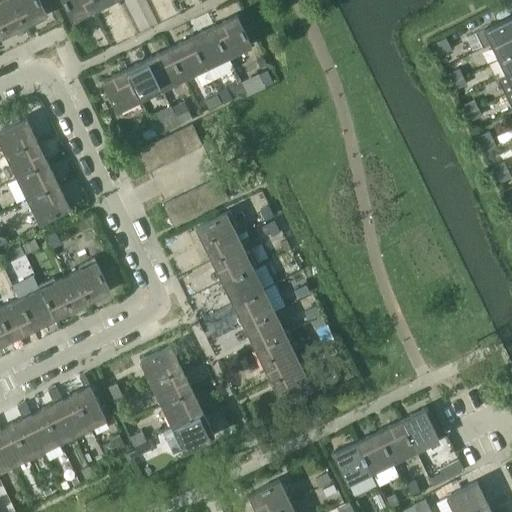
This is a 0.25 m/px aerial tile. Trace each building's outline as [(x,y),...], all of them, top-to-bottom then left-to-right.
[(38,0),(0,0),(0,5),(5,17),(16,12),(23,26),(46,15),(38,0)] [(92,0),(62,0),(72,20),(96,8),(92,0)] [(0,37),(23,26),(16,12),(5,17),(0,5),(0,37)] [(484,29),(476,32),(484,46),(491,43),(511,32),(511,12),(483,27),(484,29)] [(236,15),(214,25),(229,56),(251,45),(236,15)] [(214,25),(191,37),(206,67),(229,56),(214,25)] [(511,32),(491,43),(498,58),(511,51),(511,32)] [(191,37),(169,47),(183,78),(206,67),(191,37)] [(447,46),(443,37),(431,43),(435,52),(447,46)] [(169,47),(148,58),(162,88),(183,78),(169,47)] [(511,71),(511,51),(498,58),(506,74),(511,71)] [(148,58),(125,69),(140,99),(162,88),(148,58)] [(243,79),(249,93),(274,81),(268,67),(243,79)] [(459,68),(447,74),(454,90),(466,84),(459,68)] [(125,69),(102,80),(117,110),(140,99),(125,69)] [(505,94),(511,90),(511,71),(506,74),(497,78),(505,94)] [(225,88),(217,91),(223,103),(230,99),(225,88)] [(205,102),(209,110),(221,104),(217,96),(205,102)] [(474,99),(462,105),(469,121),(481,116),(474,99)] [(184,100),(171,107),(179,123),(192,117),(184,100)] [(164,121),(167,129),(179,123),(175,116),(164,121)] [(0,129),(0,142),(6,155),(37,140),(25,117),(0,129)] [(191,123),(180,129),(191,150),(202,145),(191,123)] [(142,132),(145,139),(156,134),(153,127),(142,132)] [(180,129),(169,134),(180,156),(191,150),(180,129)] [(496,147),(489,131),(477,136),(484,152),(496,147)] [(169,134),(158,139),(168,161),(180,156),(169,134)] [(158,139),(148,144),(158,166),(168,161),(158,139)] [(37,140),(6,155),(17,178),(48,163),(37,140)] [(136,150),(147,172),(158,166),(148,144),(136,150)] [(511,177),(503,161),(491,167),(499,183),(511,177)] [(48,163),(17,178),(28,199),(58,185),(48,163)] [(218,177),(206,182),(217,204),(228,199),(218,177)] [(206,182),(195,188),(206,210),(217,204),(206,182)] [(58,185),(28,199),(39,222),(69,207),(58,185)] [(195,188),(184,193),(195,215),(206,210),(195,188)] [(184,193),(174,198),(184,220),(195,215),(184,193)] [(174,198),(162,204),(173,226),(184,220),(174,198)] [(273,216),(268,205),(261,208),(266,219),(273,216)] [(229,210),(195,226),(212,260),(227,253),(222,242),(237,235),(233,227),(236,225),(229,210)] [(274,218),(266,222),(271,232),(279,228),(274,218)] [(60,242),(55,231),(47,234),(52,246),(60,242)] [(227,253),(212,260),(223,282),(253,267),(256,266),(249,251),(246,252),(237,235),(222,242),(227,253)] [(12,251),(2,256),(5,263),(15,258),(12,251)] [(94,257),(78,264),(80,268),(62,276),(70,293),(80,288),(87,302),(110,290),(94,257)] [(295,259),(284,265),(287,272),(299,267),(295,259)] [(253,267),(223,282),(233,304),(264,289),(253,267)] [(62,276),(54,280),(53,277),(38,284),(39,287),(54,318),(87,302),(80,288),(70,293),(62,276)] [(305,283),(294,288),(298,296),(309,291),(305,283)] [(39,287),(17,298),(32,328),(54,318),(39,287)] [(264,289),(233,304),(244,326),(275,312),(264,289)] [(17,298),(0,306),(0,318),(10,339),(32,328),(17,298)] [(275,312),(244,326),(254,346),(284,331),(275,312)] [(303,313),(297,316),(291,319),(295,326),(306,320),(303,313)] [(323,316),(311,322),(314,328),(326,323),(323,316)] [(0,318),(0,344),(10,339),(0,318)] [(284,331),(254,346),(271,380),(285,373),(281,364),(296,356),(292,346),(295,345),(287,330),(284,331)] [(170,345),(140,360),(151,384),(182,369),(170,345)] [(285,373),(271,380),(281,402),(315,386),(307,370),(304,372),(296,356),(281,364),(285,373)] [(182,369),(151,384),(162,406),(193,391),(182,369)] [(84,387),(73,393),(89,426),(105,418),(84,374),(79,376),(84,387)] [(122,393),(116,381),(108,385),(114,397),(122,393)] [(56,387),(48,391),(50,397),(59,392),(56,387)] [(193,391),(162,406),(173,428),(203,413),(193,391)] [(73,434),(57,401),(61,399),(61,398),(59,392),(50,397),(53,402),(41,408),(58,442),(73,434)] [(89,426),(73,393),(61,398),(61,399),(57,401),(73,434),(89,426)] [(132,403),(128,395),(116,401),(119,409),(132,403)] [(25,402),(17,406),(19,412),(28,408),(25,402)] [(58,442),(41,408),(31,413),(28,408),(19,412),(22,417),(22,418),(26,416),(42,449),(58,442)] [(423,408),(399,420),(414,450),(438,439),(423,408)] [(203,413),(173,428),(184,450),(214,435),(203,413)] [(26,416),(22,418),(22,417),(11,423),(27,457),(42,449),(26,416)] [(399,420),(378,430),(392,461),(414,450),(399,420)] [(11,423),(0,428),(0,440),(11,464),(27,457),(11,423)] [(378,430),(356,441),(371,471),(392,461),(378,430)] [(146,439),(142,431),(130,436),(134,444),(146,439)] [(117,449),(124,445),(119,434),(111,437),(117,449)] [(0,469),(11,464),(0,440),(0,469)] [(150,449),(146,440),(134,446),(137,455),(150,449)] [(356,441),(333,452),(348,482),(371,471),(356,441)] [(104,470),(99,460),(91,465),(96,474),(104,470)] [(94,476),(90,466),(82,470),(86,479),(94,476)] [(326,473),(321,476),(315,478),(319,486),(330,481),(326,473)] [(429,478),(433,486),(443,480),(440,473),(429,478)] [(279,479),(248,494),(257,511),(268,511),(290,502),(279,479)] [(476,481),(446,496),(453,511),(474,511),(488,505),(476,481)] [(325,496),(336,491),(333,485),(322,490),(325,496)] [(410,487),(406,488),(405,489),(409,498),(414,495),(410,487)] [(398,504),(394,493),(386,496),(391,507),(398,504)] [(416,511),(417,511),(428,507),(424,498),(412,504),(416,511)] [(294,511),(290,502),(268,511),(294,511)]
